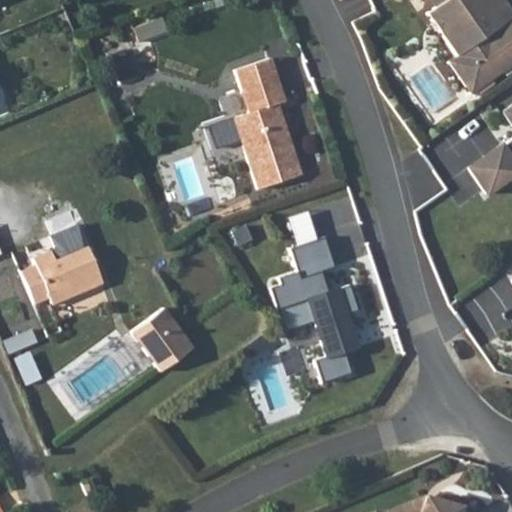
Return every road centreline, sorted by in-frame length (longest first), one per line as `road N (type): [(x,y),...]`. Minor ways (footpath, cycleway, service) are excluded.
road 1 (residential): [(317,0),(360,102),(419,328),(460,404)]
road 2 (residential): [(207,511),(460,404)]
